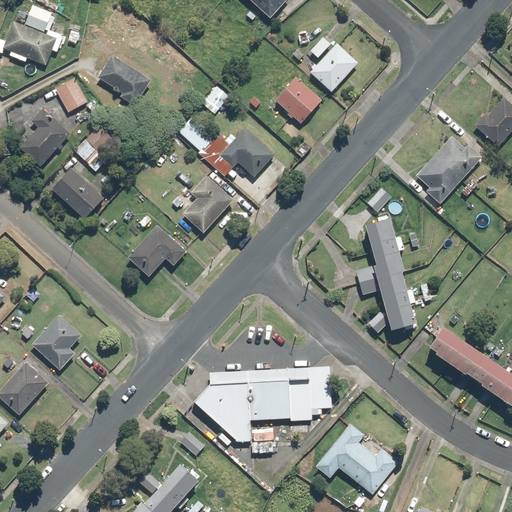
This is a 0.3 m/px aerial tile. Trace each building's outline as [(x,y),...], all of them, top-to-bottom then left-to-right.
[(247,0),(269,18),(284,0),(247,0)] [(68,20),(32,6),(24,25),(43,33),(44,30),(61,36),(68,20)] [(56,53),(62,37),(47,31),(45,35),(13,22),(2,49),(45,66),(51,51),(56,53)] [(322,38),(309,52),(317,58),(330,44),(322,38)] [(309,73),(330,92),(357,63),(336,44),(309,73)] [(150,81),(111,56),(97,78),(121,94),(119,97),(134,107),(150,81)] [(295,78),(274,101),(300,124),(321,101),(295,78)] [(86,102),(74,79),(55,90),(68,112),(86,102)] [(202,104),(214,114),(228,97),(216,87),(202,104)] [(474,126),(497,147),(511,130),(511,106),(502,98),(486,116),(484,114),(474,126)] [(103,111),(92,100),(86,106),(97,117),(103,111)] [(117,117),(130,132),(144,119),(131,105),(117,117)] [(19,149),(39,167),(69,134),(48,116),(41,109),(30,122),(37,128),(19,149)] [(192,117),(178,132),(201,153),(215,137),(192,117)] [(98,126),(74,151),(96,171),(119,146),(98,126)] [(232,168),(237,163),(253,177),(273,156),(244,129),(223,151),(219,156),(232,168)] [(426,192),(439,204),(442,201),(478,162),(481,158),(468,146),(464,150),(450,137),(415,176),(429,189),(426,192)] [(158,175),(145,162),(141,167),(153,179),(158,175)] [(71,169),(51,191),(82,220),(102,198),(71,169)] [(214,170),(208,176),(220,187),(226,181),(214,170)] [(202,233),(232,201),(205,176),(190,194),(196,199),(181,215),(202,233)] [(457,189),(466,197),(478,185),(468,176),(457,189)] [(367,204),(376,213),(391,197),(381,189),(367,204)] [(378,291),(390,332),(414,326),(400,274),(403,273),(388,220),(387,220),(386,216),(376,219),(378,223),(364,227),(375,268),(373,268),(373,266),(355,271),(362,295),(378,291)] [(186,254),(156,226),(127,258),(148,277),(164,259),(173,268),(186,254)] [(368,325),(377,333),(387,323),(378,314),(368,325)] [(74,354),(68,349),(80,336),(58,316),(31,346),(59,371),(74,354)] [(464,376),(465,375),(481,386),(480,387),(509,407),(510,406),(511,406),(511,377),(441,329),(427,350),(434,355),(433,356),(464,376)] [(21,358),(14,350),(1,363),(7,369),(13,363),(15,365),(21,358)] [(25,363),(0,390),(0,399),(18,415),(47,384),(25,363)] [(330,371),(213,378),(196,393),(239,434),(254,433),(253,413),(332,408),(330,371)] [(371,494),(397,462),(381,449),(383,446),(364,431),(362,434),(348,424),(314,467),(328,478),(337,467),(371,494)] [(187,433),(179,442),(194,455),(202,446),(187,433)] [(152,492),(143,503),(140,500),(129,511),(167,511),(196,479),(178,463),(160,482),(147,470),(138,480),(152,492)] [(362,505),(370,511),(379,501),(364,489),(353,503),(359,508),(362,505)] [(196,511),(202,506),(196,501),(185,511),(196,511)]
